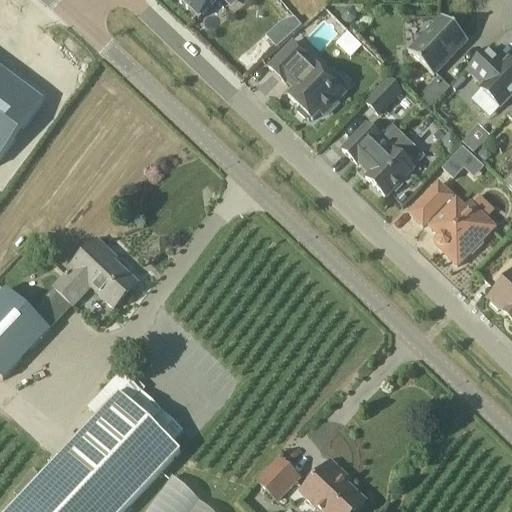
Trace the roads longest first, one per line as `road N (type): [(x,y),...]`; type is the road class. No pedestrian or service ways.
road 1 (tertiary): [(511,439),(83,20)]
road 2 (residential): [(511,365),(131,0)]
